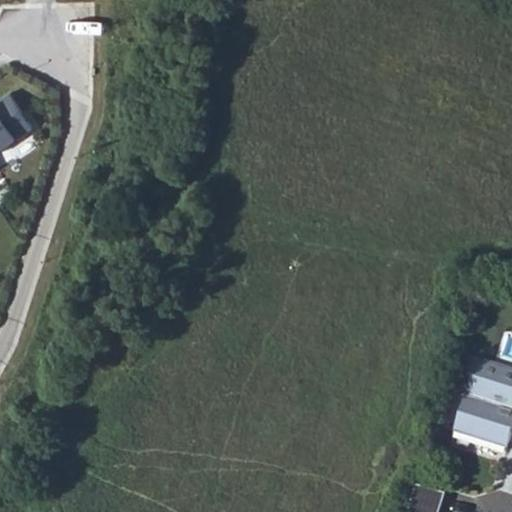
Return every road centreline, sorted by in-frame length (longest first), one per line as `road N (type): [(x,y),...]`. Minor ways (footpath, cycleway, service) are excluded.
road 1 (unknown): [(208,511),(385,147),(456,139),(511,161)]
road 2 (residential): [(0,357),(20,317),(77,99),(48,32)]
